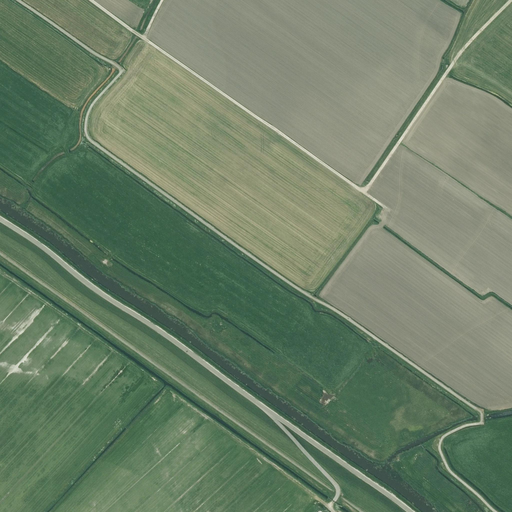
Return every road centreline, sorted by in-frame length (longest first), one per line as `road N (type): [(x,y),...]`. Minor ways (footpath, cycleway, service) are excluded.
road 1 (tertiary): [(409,511),(0,220)]
road 2 (track): [(91,0),(390,211)]
road 3 (track): [(363,192),(460,51),(511,0)]
